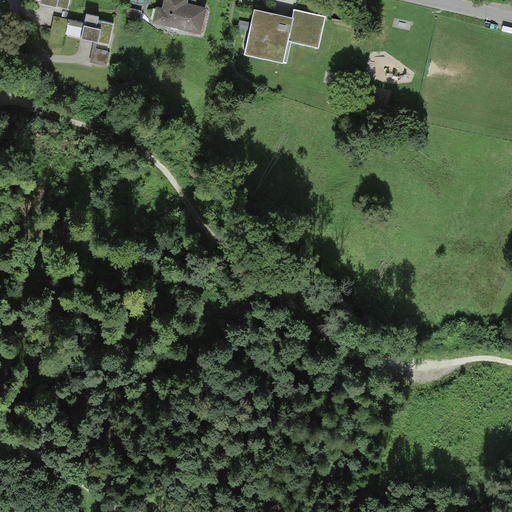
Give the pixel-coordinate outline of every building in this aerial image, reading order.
[(41,0),(41,4),(69,9),(70,0),(41,0)] [(164,0),(162,8),(157,7),(153,23),(200,34),(206,8),(187,4),(187,0),(164,0)] [(142,11),(129,8),(127,15),(140,19),(142,11)] [(292,19),(253,11),(244,55),(283,63),(287,42),(292,19)] [(294,11),(292,19),(287,42),(316,48),(323,17),(294,11)] [(85,21),(55,15),(51,34),(110,45),(115,24),(98,21),(99,16),(86,13),(85,21)] [(106,52),(91,49),(88,62),(103,66),(106,52)]
